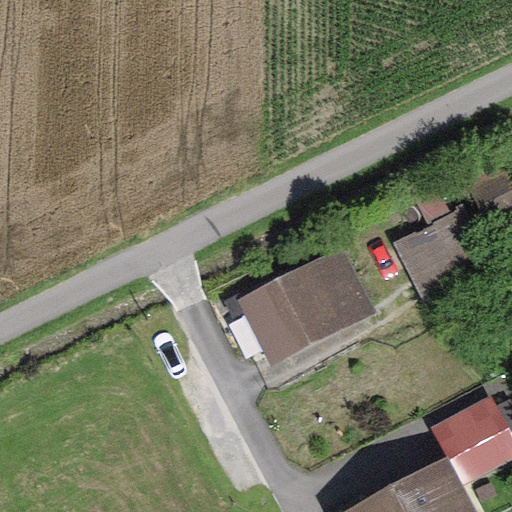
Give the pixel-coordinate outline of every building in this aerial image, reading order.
[(511,214),(495,180),(466,195),(486,235),(511,222),(511,214)] [(401,252),(428,304),(482,277),(454,224),(401,252)] [(237,301),(267,358),(368,306),(344,260),(319,273),(315,264),(237,301)] [(456,460),(466,480),(511,456),(511,448),(490,407),(437,434),(451,463),(456,460)] [(391,511),(461,511),(446,483),(391,511)]
